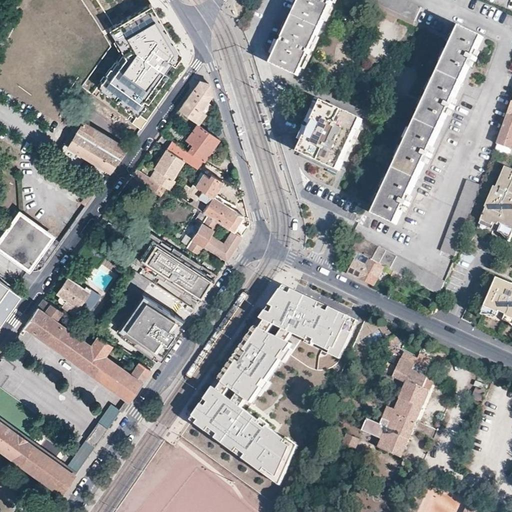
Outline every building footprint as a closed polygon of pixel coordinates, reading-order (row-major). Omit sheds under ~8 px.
[(333,0),(300,0),(271,63),(298,75),(333,0)] [(421,8),(403,0),(369,0),(415,22),(421,8)] [(151,3),(108,27),(122,50),(97,85),(138,115),(139,113),(167,74),(163,70),(170,59),(174,62),(180,53),(151,3)] [(482,36),(461,27),(374,213),(395,223),(482,36)] [(190,94),(179,108),(198,122),(205,113),(203,111),(200,109),(208,99),(213,93),(210,82),(200,79),(190,94)] [(200,109),(203,111),(210,101),(208,99),(200,109)] [(324,101),(300,151),(340,170),(364,120),(324,101)] [(511,101),(495,143),(511,149),(511,146),(511,101)] [(147,119),(139,113),(138,115),(133,122),(141,128),(147,119)] [(85,205),(127,147),(78,119),(60,147),(58,152),(58,155),(59,157),(60,159),(65,163),(91,178),(96,181),(81,201),(85,205)] [(192,143),(188,149),(201,157),(204,159),(219,138),(216,135),(198,122),(186,138),(192,143)] [(222,128),(216,135),(219,138),(227,143),(222,128)] [(188,149),(170,138),(165,146),(182,157),(196,166),(201,157),(188,149)] [(511,149),(495,143),(493,147),(509,154),(511,149)] [(165,186),(167,187),(173,179),(170,177),(182,157),(165,146),(164,146),(151,165),(154,167),(159,170),(154,178),(165,186)] [(509,154),(493,147),(485,171),(500,177),(504,167),(509,154)] [(137,167),(128,180),(151,195),(154,190),(160,194),(165,186),(154,178),(149,175),(137,167)] [(149,175),(154,178),(159,170),(154,167),(149,175)] [(511,170),(504,167),(500,177),(495,188),(493,186),(485,207),(486,207),(480,221),(491,226),(492,224),(497,227),(498,225),(511,230),(511,170)] [(223,181),(212,174),(210,177),(204,173),(196,185),(202,189),(198,194),(208,200),(202,209),(207,213),(218,220),(230,227),(235,231),(243,219),(241,213),(214,195),(223,181)] [(195,199),(202,189),(196,185),(193,183),(187,179),(180,189),(195,199)] [(479,186),(465,180),(438,251),(453,257),(479,186)] [(199,251),(204,243),(228,258),(242,235),(235,231),(230,227),(223,238),(211,230),(218,220),(207,213),(192,235),(192,236),(187,244),(199,251)] [(38,271),(58,243),(18,215),(0,240),(0,243),(10,250),(6,256),(21,267),(24,262),(30,266),(27,271),(29,272),(32,273),(34,273),(36,273),(38,271)] [(208,288),(218,274),(151,231),(133,259),(198,301),(208,288)] [(359,236),(353,249),(356,251),(370,258),(372,259),(379,247),(359,236)] [(106,251),(87,239),(78,252),(97,265),(106,251)] [(0,251),(6,256),(10,250),(0,243),(0,251)] [(387,252),(379,247),(372,259),(380,264),(387,252)] [(354,261),(348,273),(360,279),(374,286),(384,266),(380,264),(372,259),(370,258),(356,251),(351,259),(354,261)] [(384,266),(438,296),(443,283),(387,252),(380,264),(384,266)] [(220,258),(216,264),(222,267),(226,261),(220,258)] [(21,267),(27,271),(30,266),(24,262),(21,267)] [(88,290),(67,276),(57,291),(60,293),(57,297),(63,301),(62,303),(74,311),(88,290)] [(511,283),(498,278),(486,307),(500,312),(500,311),(507,314),(507,316),(511,317),(511,283)] [(0,323),(21,295),(0,279),(0,323)] [(285,285),(262,318),(266,320),(275,324),(285,329),(294,333),(343,356),(360,320),(285,285)] [(185,320),(146,296),(119,334),(156,361),(171,339),(185,320)] [(111,342),(99,334),(93,342),(56,318),(62,310),(43,298),(24,324),(130,399),(151,368),(140,360),(135,368),(106,350),(111,342)] [(500,312),(486,307),(482,314),(495,315),(498,316),(500,312)] [(266,320),(261,328),(270,332),(275,324),(266,320)] [(261,328),(257,326),(220,379),(224,382),(232,388),(240,393),(247,399),(252,403),(293,343),(289,341),(280,337),(270,332),(261,328)] [(285,329),(280,337),(289,341),(294,333),(285,329)] [(400,340),(396,334),(386,340),(390,346),(400,340)] [(380,447),(402,458),(437,376),(428,372),(435,355),(423,350),(420,359),(405,353),(394,376),(408,383),(399,404),(392,402),(382,424),(389,427),(380,447)] [(224,382),(218,390),(226,396),(232,388),(224,382)] [(279,478),(292,447),(285,442),(286,440),(241,407),(234,401),(226,396),(218,390),(214,387),(192,420),(263,472),(266,468),(279,478)] [(234,401),(241,407),(247,399),(240,393),(234,401)] [(0,447),(63,493),(75,476),(24,439),(0,421),(0,447)] [(97,446),(108,429),(99,422),(87,438),(97,446)] [(266,468),(263,472),(281,485),(298,446),(288,438),(286,440),(285,442),(292,447),(279,478),(266,468)]
